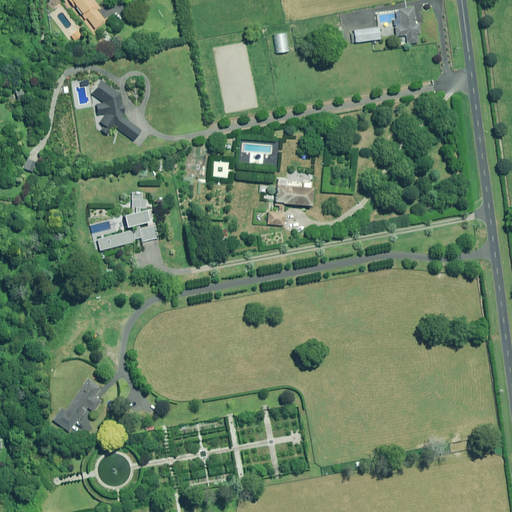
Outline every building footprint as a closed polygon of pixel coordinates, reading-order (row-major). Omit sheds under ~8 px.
[(70,0),(86,20),(87,19),(95,30),(106,21),(97,10),(101,7),(95,0),(70,0)] [(415,22),(413,8),(398,10),(400,27),(394,28),(395,37),(405,35),(406,44),(418,43),(416,34),(420,33),(419,22),(415,22)] [(380,40),(378,28),(353,31),(355,43),(380,40)] [(344,44),(342,33),(333,34),(335,46),(344,44)] [(286,52),(283,34),(276,35),(277,40),(275,41),(277,54),(286,52)] [(119,94),(100,81),(91,93),(105,104),(95,104),(95,113),(106,113),(99,123),(103,126),(100,130),(107,136),(114,127),(135,144),(141,131),(123,118),(123,114),(125,113),(123,104),(122,105),(119,94)] [(312,189),(277,186),(275,203),(310,206),(312,189)] [(352,190),(322,188),(322,197),(344,198),(344,193),(352,194),(352,190)] [(149,208),(149,200),(131,201),(132,209),(149,208)] [(149,222),(146,212),(123,218),(126,228),(149,222)] [(284,226),(284,213),(268,212),(267,225),(284,226)] [(141,230),(139,230),(132,232),(133,233),(124,235),(123,234),(96,241),(98,251),(135,242),(134,240),(141,238),(142,242),(158,238),(155,226),(141,230)] [(101,388),(87,379),(65,412),(60,408),(52,421),(69,433),(77,420),(79,421),(87,408),(94,413),(101,401),(95,397),(101,388)]
